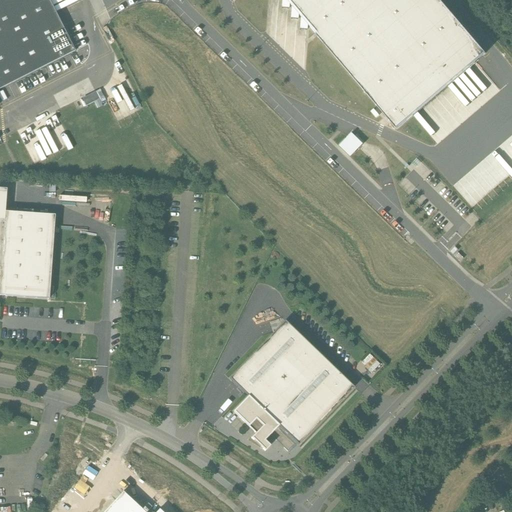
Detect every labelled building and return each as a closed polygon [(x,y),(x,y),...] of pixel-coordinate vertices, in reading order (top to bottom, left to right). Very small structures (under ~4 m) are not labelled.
[(48,0),(0,0),(0,89),(75,52),(48,0)] [(285,0),(397,130),(485,55),(438,0),(285,0)] [(87,107),(103,98),(99,91),(83,100),(87,107)] [(26,141),(36,167),(76,151),(65,125),(26,141)] [(355,132),(342,147),(354,158),(367,143),(355,132)] [(497,167),(506,177),(511,171),(511,135),(511,136),(511,137),(511,155),(508,158),(497,167)] [(0,296),(49,300),(55,216),(5,213),(7,190),(0,189),(0,296)] [(354,388),(285,322),(229,379),(247,397),(233,412),(255,434),(251,439),(265,452),(270,447),(264,441),(270,436),(287,453),(296,444),(298,446),(354,388)] [(365,362),(374,372),(382,364),(374,355),(365,362)] [(157,511),(143,511),(122,493),(104,511),(161,511),(159,510),(157,511)]
